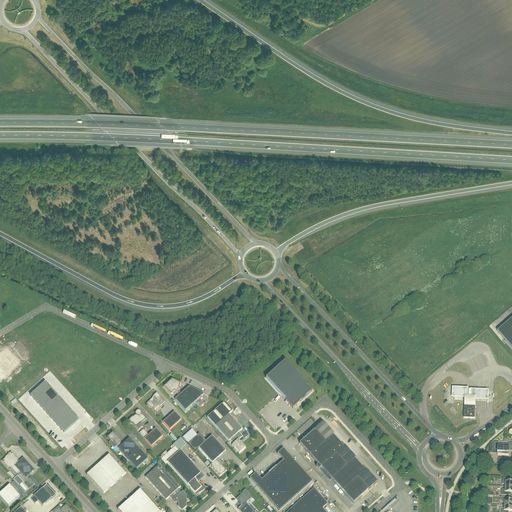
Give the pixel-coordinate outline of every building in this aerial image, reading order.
[(511,348),(511,346),(511,319),(497,333),(511,348)] [(67,346),(47,324),(32,337),(52,360),(67,346)] [(0,379),(1,381),(20,364),(6,348),(0,353),(0,379)] [(285,402),(289,406),(292,410),(299,403),(312,392),(302,381),(302,380),(298,376),(298,377),(295,373),(292,369),(291,369),(288,366),(289,365),(285,361),(284,363),(266,379),(286,401),(285,402)] [(43,375),(33,363),(6,387),(17,398),(43,375)] [(181,394),(179,391),(180,389),(179,389),(181,384),(171,380),(163,388),(171,396),(174,392),(179,397),(175,401),(185,412),(204,395),(189,388),(181,394)] [(41,394),(49,387),(45,383),(38,390),(41,394)] [(44,397),(52,390),(49,387),(41,394),(44,397)] [(468,389),(452,388),(452,398),(465,399),(464,406),(475,407),(475,401),(488,401),(488,391),(468,390),(468,389)] [(30,397),(33,400),(41,394),(38,390),(30,397)] [(48,401),(55,394),(52,390),(44,397),(48,401)] [(33,400),(37,404),(44,397),(41,394),(33,400)] [(51,405),(59,398),(55,394),(48,401),(51,405)] [(165,403),(157,394),(153,397),(154,398),(151,401),(151,400),(147,404),(151,409),(151,408),(154,411),(159,407),(159,408),(165,403)] [(48,401),(44,397),(37,404),(40,408),(48,401)] [(51,405),(54,408),(62,402),(59,398),(51,405)] [(48,401),(40,408),(44,411),(51,405),(48,401)] [(65,405),(62,402),(54,408),(58,412),(65,405)] [(245,449),(238,441),(242,437),(239,433),(242,430),(229,415),(233,412),(225,402),(207,418),(228,442),(230,441),(233,445),(232,446),(239,454),(245,449)] [(51,405),(44,411),(47,415),(54,408),(51,405)] [(58,412),(61,416),(69,409),(65,405),(58,412)] [(475,419),(475,407),(464,406),(464,419),(475,419)] [(47,415),(50,419),(58,412),(54,408),(47,415)] [(61,416),(64,420),(72,413),(69,409),(61,416)] [(146,419),(138,410),(135,414),(136,415),(133,417),(132,417),(128,421),(130,423),(130,424),(132,424),(135,428),(140,423),(141,424),(146,419)] [(61,416),(58,412),(50,419),(54,423),(61,416)] [(75,416),(72,413),(64,420),(68,423),(75,416)] [(170,431),(181,421),(174,413),(163,423),(170,431)] [(54,423),(57,426),(64,420),(61,416),(54,423)] [(68,423),(71,427),(79,420),(75,416),(68,423)] [(68,423),(64,420),(57,426),(60,430),(68,423)] [(68,423),(60,430),(64,434),(71,427),(68,423)] [(323,427),(321,427),(320,426),(299,445),(318,465),(316,467),(319,470),(321,468),(353,504),(374,486),(373,485),(373,483),(374,482),(324,426),(323,427)] [(184,427),(179,431),(183,435),(187,432),(184,427)] [(162,437),(155,430),(148,436),(143,430),(139,434),(151,448),(162,437)] [(122,446),(120,444),(121,443),(113,434),(107,439),(110,442),(109,443),(114,449),(116,447),(118,450),(128,461),(136,470),(147,460),(139,451),(129,439),(122,446)] [(199,435),(188,445),(194,453),(198,449),(212,464),(210,466),(220,477),(226,471),(216,460),(225,452),(212,437),(206,442),(199,435)] [(503,456),(504,446),(498,446),(498,443),(491,443),(490,444),(490,451),(498,451),(498,456),(503,456)] [(511,443),(508,444),(507,446),(504,446),(503,456),(509,456),(509,452),(511,451),(511,443)] [(83,463),(94,451),(89,447),(78,459),(83,463)] [(167,463),(179,453),(174,448),(172,450),(161,460),(165,465),(167,463)] [(279,511),(312,482),(283,449),(277,455),(283,461),(261,481),(255,474),(249,480),(278,511),(279,511)] [(197,482),(195,480),(201,474),(180,451),(167,463),(187,486),(188,486),(190,489),(195,494),(197,492),(199,494),(203,490),(204,490),(204,489),(204,488),(201,485),(199,486),(196,483),(197,482)] [(19,462),(11,453),(9,455),(9,454),(8,455),(5,458),(2,462),(10,471),(14,467),(25,479),(34,471),(23,458),(19,462)] [(103,495),(126,474),(109,456),(86,476),(103,495)] [(185,495),(184,494),(181,494),(181,493),(178,490),(180,488),(160,465),(145,478),(166,501),(169,498),(174,503),(175,502),(178,502),(178,505),(178,507),(179,508),(180,510),(183,510),(184,509),(185,509),(186,507),(186,497),(185,495)] [(195,480),(197,482),(203,477),(201,474),(195,480)] [(18,477),(14,480),(20,486),(25,481),(20,475),(18,477)] [(502,485),(505,485),(505,487),(511,487),(511,482),(510,482),(511,479),(503,479),(502,485)] [(0,494),(0,498),(8,507),(20,497),(9,486),(0,494)] [(52,500),(56,496),(51,491),(51,490),(48,487),(47,487),(46,486),(42,489),(31,500),(35,505),(38,502),(42,507),(51,499),(52,500)] [(511,493),(511,487),(505,487),(505,490),(503,490),(502,490),(502,491),(502,493),(502,496),(510,496),(510,493),(511,493)] [(138,489),(115,509),(117,511),(158,511),(159,511),(138,489)] [(325,511),(322,509),(327,504),(314,489),(288,511),(325,511)] [(249,495),(245,490),(242,493),(242,494),(236,500),(242,506),(238,510),(239,511),(253,511),(246,504),(252,498),(249,495)] [(504,506),(511,506),(511,500),(510,501),(510,498),(501,497),(501,500),(501,501),(503,503),(504,503),(504,506)]
